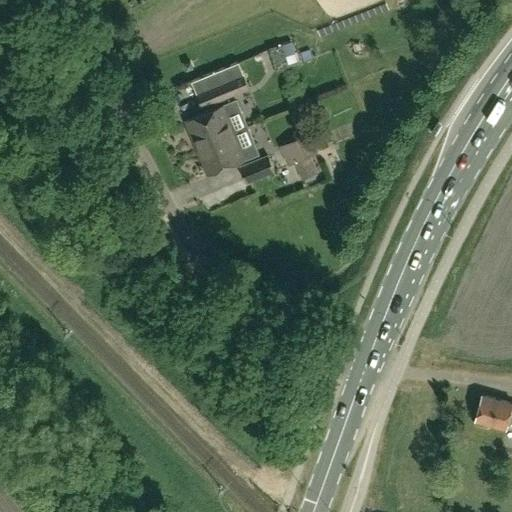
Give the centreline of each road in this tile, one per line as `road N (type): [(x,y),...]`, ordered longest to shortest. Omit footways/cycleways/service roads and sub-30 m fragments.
road 1 (unclassified): [(362,376),(256,336),(215,296),(56,0)]
road 2 (primary): [(511,79),(448,178),(368,361)]
road 3 (primary): [(362,376),(313,511)]
